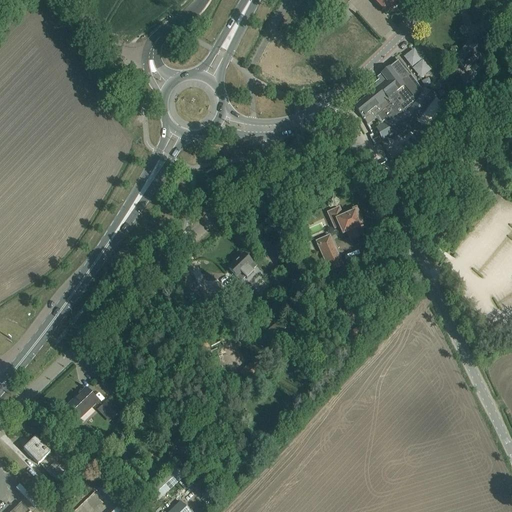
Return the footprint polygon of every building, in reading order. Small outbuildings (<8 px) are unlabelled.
[(348,0),(324,0),(338,14),(350,2),(348,0)] [(372,0),(386,14),(399,0),(372,0)] [(454,60),(461,67),(465,71),(477,59),(482,65),(492,55),(482,45),(477,50),(470,43),(454,60)] [(408,67),(421,61),(415,49),(402,55),(408,67)] [(417,122),(436,98),(424,89),(422,91),(422,90),(421,90),(410,76),(411,76),(399,61),(381,75),(382,76),(379,78),(381,79),(368,90),(371,94),(355,106),(364,120),(372,114),(382,125),(376,129),(380,137),(372,141),(374,146),(382,142),(417,122)] [(491,113),(481,126),(489,131),(498,119),(491,113)] [(404,154),(397,157),(402,169),(409,166),(404,154)] [(338,210),(327,215),(334,230),(339,228),(342,235),(346,234),(348,238),(360,233),(358,227),(360,226),(357,220),(360,219),(356,209),(341,216),(338,210)] [(344,266),(330,235),(315,242),(329,272),(344,266)] [(252,271),(256,267),(244,255),(229,270),(241,282),(245,278),(246,279),(253,272),(252,271)] [(195,322),(204,317),(200,312),(191,317),(195,322)] [(243,388),(247,383),(251,387),(264,376),(256,367),(296,334),(283,319),(243,352),(252,362),(239,374),(235,378),(243,388)] [(360,327),(347,333),(351,341),(365,335),(360,327)] [(194,358),(195,358),(209,385),(215,396),(228,389),(223,378),(210,353),(224,345),(217,332),(192,346),(193,349),(190,350),(194,358)] [(176,370),(187,359),(179,352),(169,363),(176,370)] [(255,397),(261,391),(257,386),(251,392),(255,397)] [(97,402),(93,397),(86,390),(74,401),(75,401),(67,409),(66,408),(66,409),(78,421),(97,402)] [(113,419),(119,413),(108,402),(102,407),(113,419)] [(233,430),(246,423),(239,410),(226,417),(233,430)] [(161,427),(171,436),(185,422),(175,412),(161,427)] [(82,439),(77,435),(72,440),(77,444),(82,439)] [(50,453),(43,445),(36,438),(23,450),(30,457),(38,465),(50,453)] [(117,453),(125,462),(130,457),(123,448),(117,453)] [(50,475),(56,481),(63,489),(72,480),(65,472),(59,467),(50,475)] [(157,503),(185,477),(175,468),(149,492),(152,497),(145,503),(152,511),(159,504),(157,503)] [(230,482),(225,476),(224,477),(217,470),(211,475),(223,488),(230,482)] [(89,480),(93,484),(100,477),(97,473),(89,480)] [(116,491),(125,483),(121,480),(113,488),(116,491)] [(137,493),(131,486),(119,496),(125,503),(137,493)] [(100,490),(88,502),(93,507),(86,511),(96,511),(109,500),(100,490)] [(81,500),(74,508),(77,510),(84,502),(81,500)] [(189,511),(180,502),(169,511),(189,511)]
